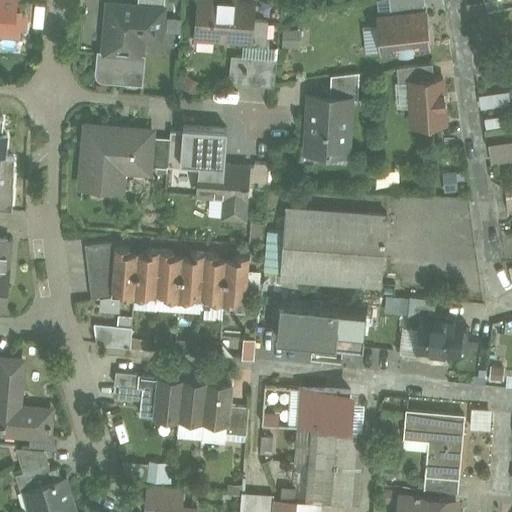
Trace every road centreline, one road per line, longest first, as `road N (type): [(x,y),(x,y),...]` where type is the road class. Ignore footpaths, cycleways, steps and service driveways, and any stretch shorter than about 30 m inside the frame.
road 1 (residential): [(458,0),(486,252),(494,284),(511,298)]
road 2 (residential): [(51,92),(46,213),(66,328)]
road 3 (residential): [(261,112),(51,92)]
road 4 (residential): [(66,328),(115,511)]
